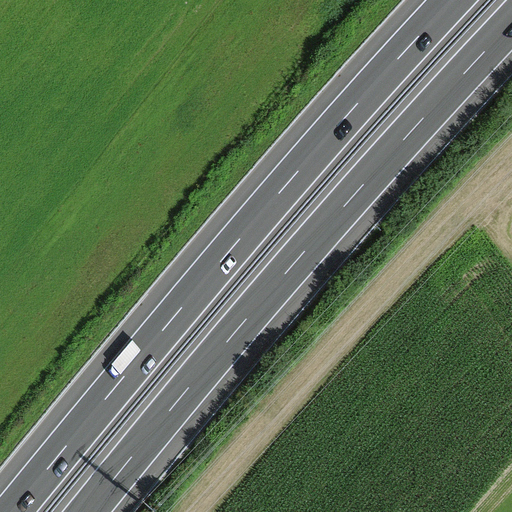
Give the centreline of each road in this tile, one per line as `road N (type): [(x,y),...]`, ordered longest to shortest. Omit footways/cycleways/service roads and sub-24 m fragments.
road 1 (motorway): [(454,0),(8,511)]
road 2 (motorway): [(83,511),(511,17)]
